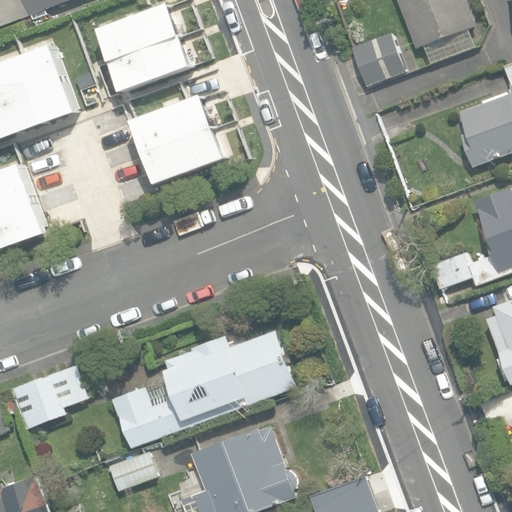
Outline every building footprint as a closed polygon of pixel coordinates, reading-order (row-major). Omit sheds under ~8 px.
[(0,0),(0,23),(33,11),(35,15),(50,10),(48,6),(63,0),(0,0)] [(175,0),(167,0),(103,24),(127,89),(200,62),(175,0)] [(400,0),(419,50),(480,27),(470,0),(400,0)] [(394,28),(354,43),(370,83),(409,68),(394,28)] [(57,40),(0,60),(0,138),(82,108),(57,40)] [(465,136),(477,167),(511,153),(511,64),(507,66),(511,79),(511,94),(464,113),(472,133),(465,136)] [(207,89),(137,116),(161,181),(233,153),(207,89)] [(0,168),(0,247),(51,229),(44,209),(37,191),(31,176),(25,159),(0,168)] [(435,264),(444,289),(476,277),(479,286),(511,273),(511,188),(478,201),(497,255),(472,263),(468,252),(435,264)] [(511,379),(511,300),(497,306),(500,315),(491,318),(505,357),(500,358),(508,380),(511,379)] [(118,399),(136,447),(301,387),(280,329),(233,347),(229,335),(195,348),(195,350),(167,361),(180,398),(157,407),(150,387),(118,399)] [(14,389),(29,431),(74,415),(71,407),(93,399),(81,365),(14,389)] [(0,394),(0,434),(14,430),(1,394),(0,394)] [(195,494),(201,511),(258,511),(301,496),(299,490),(300,485),(300,481),(298,475),(296,473),(291,471),(274,426),(264,429),(263,426),(195,452),(209,489),(195,494)] [(113,463),(121,491),(162,478),(154,450),(113,463)] [(313,495),(319,511),(382,511),(369,475),(313,495)] [(15,481),(0,486),(0,511),(52,511),(39,476),(16,484),(15,481)] [(66,507),(68,511),(89,511),(83,499),(66,507)]
